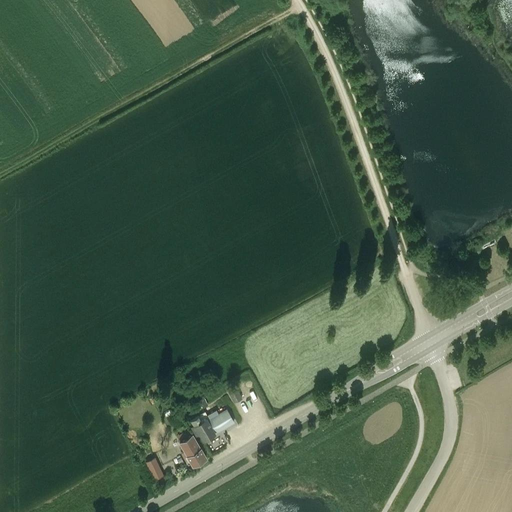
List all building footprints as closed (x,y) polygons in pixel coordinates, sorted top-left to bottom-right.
[(233,402),(242,399),(236,385),(227,389),(233,402)] [(198,399),(201,408),(208,405),(204,397),(198,399)] [(212,418),(218,430),(234,422),(227,410),(217,415),(212,418)] [(218,430),(212,418),(207,420),(206,417),(203,419),(199,412),(189,417),(193,424),(191,425),(196,434),(199,432),(203,440),(215,433),(214,433),(218,430)] [(180,440),(188,454),(187,455),(193,465),(206,457),(201,447),(200,448),(193,433),(180,440)] [(149,473),(159,468),(156,463),(151,465),(148,460),(144,462),(149,473)]
